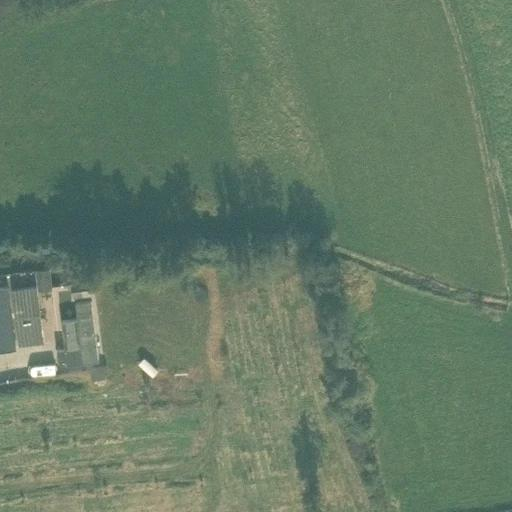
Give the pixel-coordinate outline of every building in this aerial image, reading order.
[(52,288),(49,267),(36,268),(38,287),(39,290),(52,288)] [(93,280),(72,283),(73,295),(95,293),(93,280)] [(0,284),(0,345),(16,344),(8,284),(0,284)] [(37,284),(12,287),(19,343),(44,340),(37,284)] [(99,359),(91,300),(76,302),(78,318),(62,320),(66,350),(82,348),(84,361),(99,359)] [(104,365),(89,367),(91,380),(105,377),(107,377),(105,365),(104,365)]
